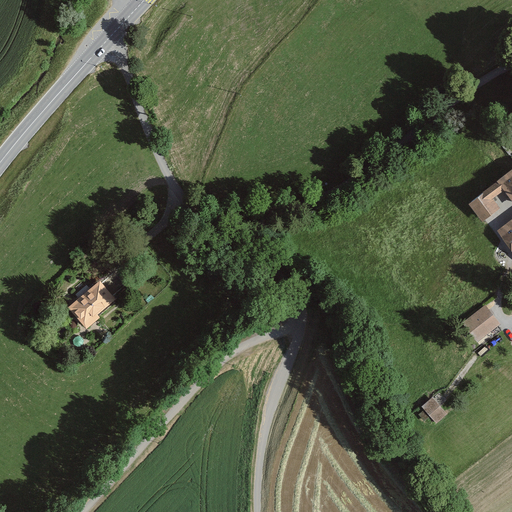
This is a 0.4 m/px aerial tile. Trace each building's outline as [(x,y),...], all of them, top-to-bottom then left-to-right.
[(511,173),(472,204),(485,222),(502,208),(496,200),(507,191),(511,196),(511,173)] [(511,222),(499,232),(511,248),(511,222)] [(118,300),(102,282),(70,308),(88,329),(102,318),(100,315),(118,300)] [(501,324),(487,307),(464,324),(478,342),(501,324)] [(448,415),(434,399),(423,408),(438,424),(448,415)]
